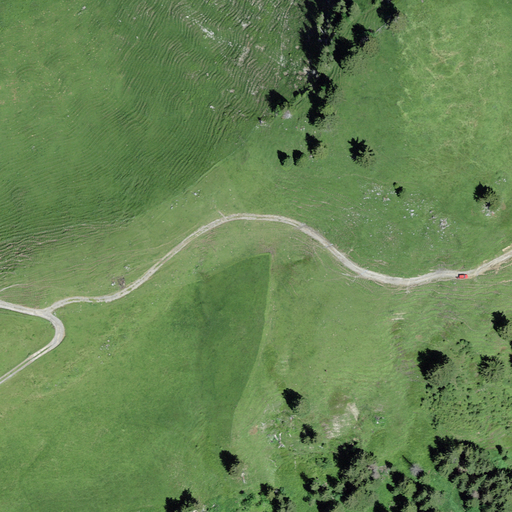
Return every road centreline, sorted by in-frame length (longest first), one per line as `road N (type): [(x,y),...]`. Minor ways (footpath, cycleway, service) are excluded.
road 1 (track): [(511,252),(477,271),(397,281),(360,271),(288,221),(233,217),(199,232),(120,294),(69,300),(44,315)]
road 2 (track): [(0,381),(59,335),(52,318),(0,303)]
